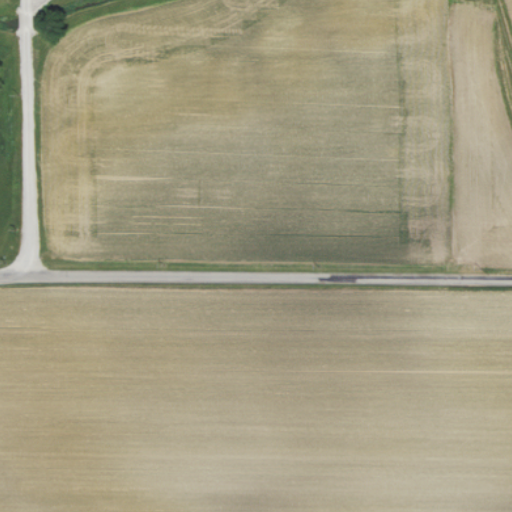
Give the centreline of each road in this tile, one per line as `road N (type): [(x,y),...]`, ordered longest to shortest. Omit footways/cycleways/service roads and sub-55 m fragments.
road 1 (residential): [(0,275),(511,274)]
road 2 (residential): [(25,275),(27,0)]
